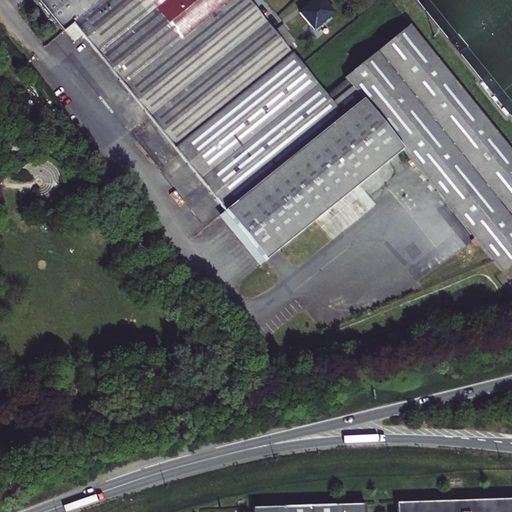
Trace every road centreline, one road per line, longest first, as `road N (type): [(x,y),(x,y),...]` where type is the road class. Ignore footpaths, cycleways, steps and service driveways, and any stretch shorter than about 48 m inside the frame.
road 1 (primary): [(511,382),(236,451)]
road 2 (primary): [(236,451),(346,439),(472,443)]
road 3 (primary): [(236,451),(45,511)]
